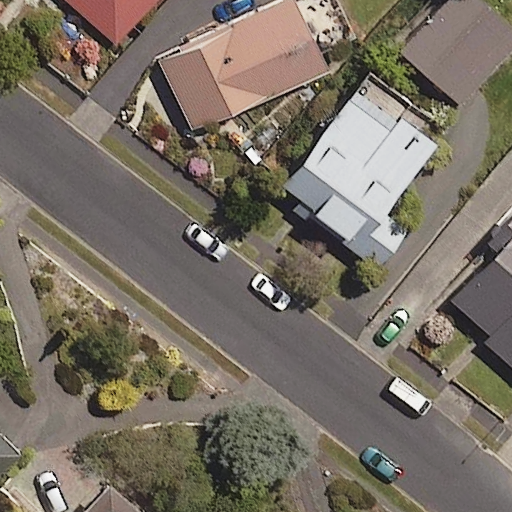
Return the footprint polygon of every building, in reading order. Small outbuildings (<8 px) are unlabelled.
[(65,0),(114,45),(155,0),(65,0)] [(194,132),(324,72),(315,54),(346,40),(328,0),(290,0),(161,60),(194,132)] [(511,49),(511,30),(477,0),(447,0),(400,53),(460,107),(511,49)] [(381,214),(433,148),(357,88),(278,189),(377,268),(405,233),(381,214)] [(449,301),(511,362),(511,217),(484,245),(494,255),(449,301)] [(0,471),(14,458),(0,442),(0,471)] [(133,511),(108,489),(87,511),(133,511)]
